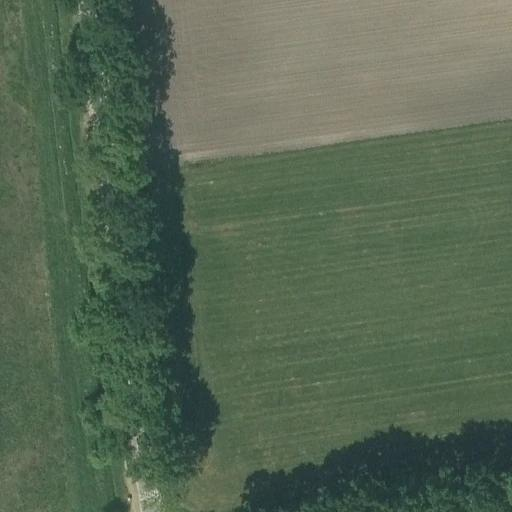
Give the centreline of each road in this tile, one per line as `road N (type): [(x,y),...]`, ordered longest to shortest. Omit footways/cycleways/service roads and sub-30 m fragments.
road 1 (unclassified): [(151,511),(87,0)]
road 2 (unclassified): [(383,511),(511,492)]
